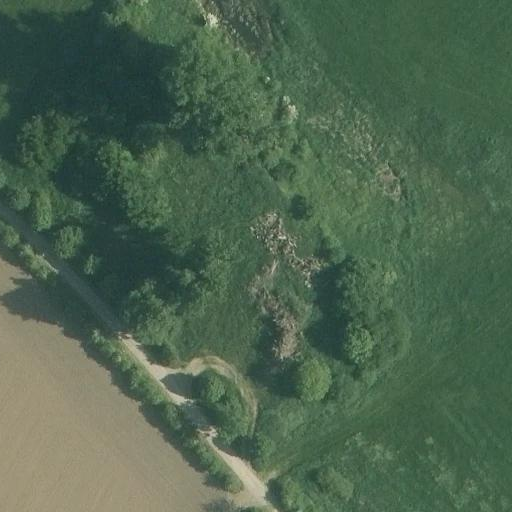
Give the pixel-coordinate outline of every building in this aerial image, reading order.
[(248,184),(257,194),(272,181),(263,172),(248,184)] [(257,194),(221,224),(235,241),(260,222),(288,201),(289,200),(272,181),(257,194)] [(298,212),(288,201),(260,222),(270,235),(280,227),(298,212)] [(260,222),(235,241),(288,307),(311,287),(274,240),(270,235),(260,222)] [(284,232),(280,227),(270,235),(274,240),(284,232)]
